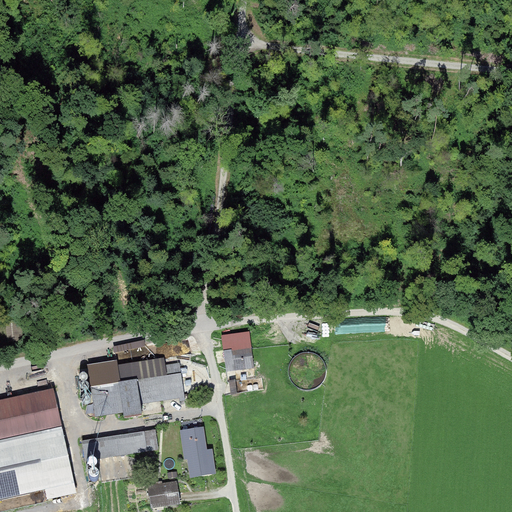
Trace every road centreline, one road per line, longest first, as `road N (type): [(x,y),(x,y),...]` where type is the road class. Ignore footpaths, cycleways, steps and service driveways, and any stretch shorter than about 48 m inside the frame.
road 1 (track): [(204,330),(243,0)]
road 2 (track): [(204,330),(288,316),(415,313),(449,320),(511,355)]
road 3 (track): [(239,41),(511,70)]
road 4 (track): [(0,367),(204,330)]
road 5 (track): [(236,511),(204,330)]
